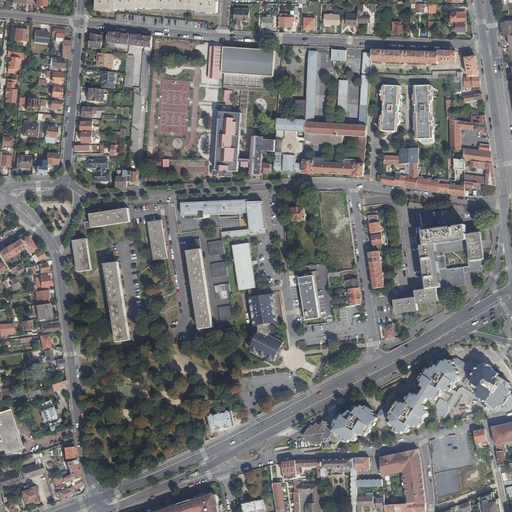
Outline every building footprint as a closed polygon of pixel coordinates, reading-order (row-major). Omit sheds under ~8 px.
[(218,12),(218,4),(218,0),(97,0),(97,4),(97,9),(102,9),(101,9),(114,9),(114,10),(118,10),(118,8),(121,8),(122,8),(134,8),(134,9),(138,9),(138,7),(142,7),(143,6),(155,7),(154,8),(162,8),(162,7),(175,8),(175,9),(181,9),(182,8),(193,9),(193,10),(197,10),(198,11),(202,12),(202,11),(214,11),(214,12),(218,12)] [(363,16),(363,4),(359,4),(358,14),(358,21),(370,22),(370,17),(363,16)] [(425,4),(422,4),(419,4),(419,7),(416,7),(416,8),(416,12),(425,12),(425,4)] [(249,20),(250,9),(236,9),(235,23),(240,24),(241,20),(249,20)] [(457,22),(467,22),(467,13),(457,13),(457,17),(452,17),(452,22),(454,22),(457,22)] [(331,25),(340,25),(340,14),(325,14),(324,23),(331,23),(331,25)] [(358,25),(358,21),(358,14),(347,14),(347,25),(358,25)] [(268,18),(260,17),(259,27),(263,27),(274,27),(274,18),(271,18),(271,16),(268,15),(268,18)] [(280,17),(280,26),(293,27),(293,17),(280,17)] [(305,18),(304,29),(315,29),(315,19),(305,18)] [(511,19),(510,20),(505,21),(501,21),(504,36),(509,35),(510,35),(511,34),(511,19)] [(401,22),(393,22),(393,33),(403,34),(403,25),(401,25),(401,22)] [(467,32),(467,22),(457,22),(456,32),(467,32)] [(28,31),(15,29),(14,41),(27,42),(28,31)] [(64,39),(65,30),(54,29),(53,33),(56,34),(56,38),(64,39)] [(49,33),(35,31),(34,42),(47,43),(49,33)] [(143,57),(151,58),(153,37),(109,32),(107,54),(114,54),(115,47),(114,47),(114,44),(144,47),(143,57)] [(91,35),(90,47),(102,49),(103,36),(91,35)] [(222,73),(224,48),(210,48),(208,79),(222,80),(222,73)] [(275,51),(224,48),(222,73),(225,74),(224,84),(270,87),(271,77),(273,77),(275,51)] [(333,51),(333,60),(347,61),(347,52),(333,51)] [(438,53),(373,51),(373,54),(372,61),(439,64),(439,62),(456,63),(456,52),(439,51),(438,53)] [(12,52),(11,57),(11,62),(11,65),(10,69),(17,70),(17,69),(17,68),(18,68),(19,58),(23,58),(24,55),(24,53),(12,52)] [(316,72),(318,53),(310,52),(308,72),(316,72)] [(113,67),(114,54),(107,54),(99,53),(98,65),(113,67)] [(354,177),(364,177),(364,174),(365,165),(357,164),(356,164),(356,161),(345,160),(345,165),(324,164),(325,159),(314,158),(314,162),(305,161),(305,162),(304,162),(304,163),(296,163),(296,160),(298,159),(296,157),(296,156),(299,154),(299,152),(302,153),(303,143),(300,143),(300,142),(299,141),(297,139),(297,137),(298,137),(297,135),(297,132),(305,133),(306,133),(334,135),(329,139),(329,145),(342,145),(342,140),(341,139),(338,136),(338,135),(359,137),(367,137),(371,76),(371,73),(372,61),(373,54),(364,53),(359,126),(313,123),(316,72),(308,72),(306,101),(295,101),(295,117),(290,117),(289,119),(281,119),(278,119),(277,131),(286,131),(286,138),(283,141),(277,140),(276,152),(282,153),(284,155),(284,163),(275,162),(275,165),(263,164),(263,174),(267,174),(268,173),(274,173),(274,172),(314,174),(314,173),(354,175),(354,177)] [(132,58),(133,56),(129,56),(127,56),(125,74),(125,79),(133,80),(135,59),(132,58)] [(141,88),(148,89),(151,58),(143,57),(141,88)] [(480,77),(476,57),(479,76),(468,77),(462,77),(458,77),(458,80),(461,80),(462,79),(464,79),(464,87),(481,86),(480,77)] [(479,76),(476,57),(466,58),(468,77),(479,76)] [(49,71),(52,71),(57,72),(58,67),(63,68),(64,59),(53,58),(53,64),(52,67),(50,67),(49,71)] [(49,71),(47,71),(47,76),(52,77),(51,82),(62,83),(62,74),(52,72),(52,71),(49,71)] [(402,76),(371,73),(371,76),(402,79),(425,78),(446,77),(449,77),(450,77),(458,77),(462,77),(462,72),(458,72),(457,71),(438,72),(438,75),(402,76)] [(116,73),(102,72),(102,76),(104,76),(103,86),(114,87),(116,73)] [(339,81),(337,111),(344,111),(346,82),(339,81)] [(5,89),(4,95),(6,95),(5,98),(5,102),(15,103),(16,90),(13,90),(14,83),(7,82),(6,89),(5,89)] [(402,101),(402,96),(401,96),(401,87),(385,86),(383,88),(383,91),(384,92),(384,97),(382,98),(382,101),(384,103),(382,117),(381,118),(381,121),(382,123),(382,128),(380,128),(380,131),(381,132),(385,133),(387,135),(392,135),(395,134),(398,134),(398,127),(400,126),(401,125),(401,123),(400,121),(399,121),(400,119),(401,119),(401,115),(400,115),(399,115),(400,108),(401,108),(402,108),(402,104),(401,104),(401,102),(402,101)] [(425,142),(425,145),(426,145),(426,146),(428,146),(428,145),(433,145),(434,143),(434,136),(433,136),(433,133),(434,132),(434,129),(433,127),(433,123),(434,122),(434,118),(433,117),(433,102),(434,101),(434,98),(433,97),(433,92),(434,91),(434,88),(432,86),(425,87),(425,102),(425,142)] [(61,97),(62,88),(52,87),(52,96),(61,97)] [(422,145),(425,145),(425,142),(425,102),(425,87),(416,87),(416,94),(415,94),(414,95),(414,98),(416,99),(415,100),(414,101),(413,102),(413,105),(415,106),(417,106),(417,113),(414,113),(413,114),(413,117),(415,118),(415,120),(414,121),(414,129),(416,131),(416,141),(420,140),(421,143),(422,145)] [(105,90),(91,89),(89,101),(103,102),(105,90)] [(263,175),(263,174),(263,164),(264,157),(264,151),(269,152),(272,154),(274,152),(276,152),(277,140),(272,140),(270,138),(268,140),(264,139),(264,137),(253,136),(252,155),(240,154),(242,129),(242,114),(241,114),(241,108),(240,108),(233,107),(234,91),(222,90),(221,102),(226,102),(226,107),(221,107),(217,170),(213,170),(213,176),(230,177),(231,172),(239,172),(239,165),(243,165),(251,166),(251,168),(251,175),(263,175)] [(240,108),(241,108),(241,114),(242,114),(242,129),(246,129),(249,90),(242,90),(240,108)] [(133,120),(133,121),(137,125),(140,123),(138,121),(140,120),(138,118),(140,115),(139,114),(140,112),(139,110),(140,108),(139,107),(141,104),(139,102),(141,99),(135,93),(134,108),(133,120)] [(483,101),(482,94),(464,96),(464,98),(463,99),(463,102),(464,102),(465,103),(470,102),(470,101),(478,100),(478,101),(483,101)] [(31,99),(28,98),(27,107),(36,108),(37,103),(37,99),(31,99)] [(60,102),(51,101),(50,103),(50,108),(58,109),(58,107),(59,107),(60,102)] [(105,107),(84,107),(84,117),(93,117),(94,110),(105,111),(105,107)] [(471,123),(487,124),(484,110),(477,111),(478,116),(474,117),(474,120),(471,120),(471,123)] [(484,135),(488,135),(487,124),(471,123),(452,120),(450,120),(451,149),(461,150),(461,138),(461,133),(461,128),(482,131),(482,133),(484,135)] [(81,122),(81,131),(93,131),(93,122),(81,122)] [(23,123),(22,136),(36,137),(37,125),(23,123)] [(46,130),(45,142),(48,143),(55,144),(57,127),(45,126),(45,129),(46,130)] [(134,154),(135,156),(136,155),(137,154),(136,152),(138,150),(136,148),(138,146),(136,144),(138,142),(136,140),(138,138),(136,135),(139,133),(132,128),(130,151),(134,154)] [(286,131),(277,131),(277,140),(283,141),(286,138),(286,131)] [(100,132),(83,132),(83,143),(93,143),(93,134),(100,134),(100,132)] [(329,139),(334,135),(306,133),(305,133),(297,132),(297,135),(298,137),(297,137),(297,139),(299,141),(301,140),(311,141),(310,144),(329,145),(329,139)] [(3,137),(2,146),(12,147),(13,140),(9,140),(10,134),(4,133),(3,137)] [(357,164),(365,165),(367,137),(359,137),(357,164)] [(472,162),(493,164),(490,146),(480,144),(479,151),(463,150),(464,160),(465,161),(472,162)] [(112,145),(111,156),(116,156),(116,150),(119,150),(120,145),(113,145),(112,145)] [(400,148),(400,157),(400,164),(404,165),(404,164),(410,164),(410,169),(418,169),(418,148),(400,148)] [(275,158),(275,162),(284,163),(284,155),(282,153),(276,152),(275,158)] [(59,154),(47,153),(47,161),(46,163),(58,165),(59,154)] [(31,157),(18,155),(17,168),(22,168),(29,169),(31,157)] [(0,166),(10,167),(11,157),(1,156),(1,158),(0,166)] [(99,168),(99,173),(99,176),(96,176),(96,182),(111,182),(111,173),(107,173),(107,168),(109,168),(108,161),(103,161),(103,158),(99,159),(99,160),(99,162),(98,162),(98,160),(90,160),(90,168),(99,168)] [(454,163),(454,169),(465,170),(465,161),(464,160),(454,159),(454,163)] [(41,167),(37,166),(37,173),(41,173),(40,175),(45,175),(46,163),(47,161),(42,160),(41,167)] [(486,184),(496,185),(493,164),(472,162),(471,167),(488,169),(488,174),(487,178),(486,184)] [(405,176),(404,187),(417,189),(418,177),(418,169),(410,169),(410,177),(405,176)] [(117,187),(128,187),(129,171),(125,171),(124,177),(122,177),(122,171),(118,170),(117,185),(117,187)] [(138,173),(129,172),(129,181),(137,182),(138,173)] [(382,177),(382,183),(394,185),(396,175),(394,175),(394,178),(392,178),(384,177),(385,175),(383,174),(382,177)] [(396,175),(394,185),(404,187),(405,176),(402,176),(401,174),(396,174),(396,175)] [(422,180),(422,190),(438,192),(439,191),(439,180),(435,180),(434,181),(431,180),(430,179),(426,178),(425,179),(424,179),(423,179),(422,180)] [(439,180),(439,191),(448,192),(449,185),(443,184),(443,180),(439,179),(439,180)] [(448,192),(448,194),(465,196),(465,188),(465,183),(463,183),(462,183),(462,186),(455,186),(455,184),(452,184),(452,185),(449,185),(448,192)] [(252,230),(266,229),(263,202),(249,201),(248,199),(200,202),(182,203),(183,215),(195,215),(195,219),(206,218),(206,214),(210,214),(249,212),(252,230)] [(348,208),(347,199),(339,200),(339,201),(338,201),(338,204),(340,204),(340,208),(341,209),(348,208)] [(333,204),(323,205),(324,214),(334,213),(333,204)] [(305,207),(292,208),(293,221),(306,220),(306,217),(307,217),(307,214),(306,214),(305,207)] [(131,222),(129,208),(121,209),(121,208),(117,208),(117,210),(102,212),(102,211),(98,211),(98,213),(91,214),(92,221),(85,222),(86,229),(131,222)] [(348,208),(341,209),(342,217),(350,216),(348,208)] [(377,215),(369,216),(370,224),(379,223),(377,215)] [(162,220),(149,222),(154,260),(168,258),(167,250),(169,250),(168,246),(166,246),(164,233),(166,232),(165,228),(163,228),(162,220)] [(370,224),(371,233),(381,232),(380,223),(379,223),(370,224)] [(353,237),(351,224),(344,225),(341,225),(343,238),(353,237)] [(397,308),(397,313),(418,311),(417,303),(439,301),(437,288),(441,287),(441,284),(461,281),(463,281),(462,270),(445,272),(442,251),(469,248),(472,269),(482,268),(481,260),(482,260),(480,246),(482,246),(481,233),(467,235),(466,226),(424,231),(426,246),(422,246),(427,290),(416,291),(416,298),(396,300),(397,308)] [(266,233),(266,229),(252,230),(222,234),(223,240),(266,233)] [(382,235),(372,236),(374,245),(384,243),(382,235)] [(25,247),(31,242),(30,240),(31,239),(29,237),(27,237),(25,238),(24,236),(20,239),(25,247)] [(21,249),(25,247),(20,239),(0,251),(0,253),(4,261),(8,258),(7,258),(10,256),(11,256),(15,254),(14,253),(18,251),(18,252),(22,249),(21,249)] [(87,239),(73,241),(75,248),(73,248),(74,252),(75,252),(77,261),(75,261),(76,266),(77,265),(78,272),(92,270),(87,239)] [(200,239),(187,241),(189,260),(188,260),(189,264),(190,264),(192,278),(191,279),(191,283),(193,283),(195,297),(194,297),(194,302),(196,302),(198,316),(196,316),(197,321),(199,321),(200,329),(213,327),(200,239)] [(225,254),(223,240),(209,242),(211,256),(225,254)] [(349,240),(339,242),(340,251),(351,250),(349,240)] [(25,247),(29,254),(33,251),(33,249),(34,248),(34,247),(35,246),(33,244),(31,242),(25,247)] [(250,243),(234,245),(236,259),(235,259),(235,261),(236,261),(241,289),(256,288),(250,243)] [(441,284),(441,287),(466,285),(465,273),(483,270),(482,260),(481,260),(482,268),(472,269),(469,248),(442,251),(445,272),(462,270),(463,281),(461,281),(441,284)] [(44,261),(51,259),(49,255),(45,256),(41,250),(34,254),(37,259),(36,260),(37,261),(43,258),(44,261)] [(341,272),(352,270),(351,260),(340,261),(341,272)] [(118,262),(105,264),(117,342),(130,340),(129,331),(131,331),(130,326),(129,327),(126,312),(128,312),(128,308),(126,308),(123,294),(125,293),(125,289),(123,289),(121,275),(122,274),(121,270),(120,270),(118,262)] [(228,275),(226,262),(212,264),(214,278),(228,275)] [(41,273),(48,271),(47,264),(47,263),(39,263),(40,264),(38,264),(38,267),(40,266),(41,273)] [(9,269),(12,273),(15,272),(16,275),(24,271),(21,265),(15,268),(14,267),(9,269)] [(317,270),(308,271),(308,274),(305,274),(305,277),(299,277),(303,307),(300,307),(301,319),(304,319),(305,320),(319,318),(314,275),(318,275),(317,270)] [(42,290),(47,290),(49,289),(49,285),(50,285),(49,276),(45,277),(45,275),(40,276),(40,277),(35,278),(37,287),(41,287),(42,290)] [(16,289),(20,286),(14,277),(10,280),(13,285),(12,286),(13,287),(14,286),(16,289)] [(360,288),(359,279),(345,281),(345,287),(349,287),(349,289),(350,289),(360,288)] [(232,297),(230,283),(215,286),(217,299),(232,297)] [(360,288),(350,289),(351,296),(348,296),(348,300),(351,300),(352,306),(362,304),(360,288)] [(37,291),(36,291),(37,300),(48,299),(47,290),(42,290),(37,291)] [(242,292),(235,292),(237,310),(245,309),(242,292)] [(259,331),(258,331),(250,347),(274,361),(279,352),(283,343),(269,335),(270,334),(273,334),(275,333),(276,331),(276,329),(276,328),(274,326),(271,325),(271,323),(277,322),(273,292),(253,295),(253,297),(250,297),(254,326),(258,325),(259,331)] [(50,303),(37,305),(38,319),(51,317),(50,303)] [(235,319),(233,305),(218,307),(220,321),(235,319)] [(32,328),(31,320),(21,321),(23,330),(32,328)] [(60,330),(59,321),(48,322),(48,324),(40,325),(41,328),(37,329),(37,333),(60,330)] [(0,324),(0,330),(10,329),(10,333),(15,333),(14,327),(14,325),(12,325),(12,323),(2,325),(2,324),(0,324)] [(386,339),(396,338),(394,326),(384,327),(386,339)] [(222,329),(223,336),(237,334),(236,327),(222,329)] [(40,348),(40,349),(50,348),(49,334),(40,335),(40,340),(36,340),(37,349),(40,348)] [(52,360),(51,349),(44,350),(45,355),(43,355),(44,358),(41,358),(41,359),(36,360),(36,362),(38,362),(52,360)] [(64,366),(63,358),(52,360),(52,362),(57,362),(58,367),(64,366)] [(393,431),(397,433),(398,432),(400,433),(402,434),(404,431),(406,432),(411,424),(414,427),(416,424),(419,427),(421,424),(420,423),(427,411),(425,410),(427,407),(424,404),(428,398),(430,400),(431,398),(437,402),(436,404),(438,413),(445,417),(450,410),(449,407),(451,403),(451,402),(452,402),(459,391),(460,391),(460,389),(460,388),(459,388),(459,384),(460,382),(461,382),(461,381),(462,378),(464,378),(463,377),(466,372),(467,372),(467,370),(469,368),(470,368),(469,364),(463,366),(458,362),(456,362),(452,360),(451,361),(447,358),(445,361),(443,360),(439,366),(438,365),(436,368),(433,366),(430,369),(428,368),(426,372),(426,373),(421,381),(423,382),(421,385),(425,388),(424,389),(426,391),(422,395),(421,394),(420,396),(417,394),(416,395),(412,392),(410,396),(411,396),(405,405),(398,401),(396,404),(397,405),(393,411),(392,410),(390,414),(391,415),(389,418),(391,420),(390,422),(396,426),(393,431)] [(507,410),(511,407),(511,406),(511,397),(509,391),(507,395),(509,396),(508,398),(509,399),(510,400),(511,405),(505,407),(495,409),(494,405),(485,400),(482,401),(481,398),(469,390),(466,391),(464,384),(465,384),(466,382),(466,380),(467,380),(471,375),(470,374),(472,374),(473,372),(473,370),(475,369),(479,364),(484,362),(478,362),(475,359),(466,362),(459,358),(452,359),(452,360),(456,362),(458,362),(463,366),(469,364),(470,368),(469,368),(467,370),(467,372),(466,372),(463,377),(464,378),(462,378),(461,381),(461,382),(460,382),(459,384),(459,388),(460,388),(460,389),(460,391),(459,391),(452,402),(451,402),(451,403),(453,405),(460,394),(465,393),(470,397),(471,396),(476,399),(478,403),(483,403),(487,406),(489,414),(507,410)] [(488,365),(484,362),(479,364),(475,369),(473,370),(473,372),(472,374),(470,374),(471,375),(467,380),(466,380),(466,382),(465,384),(464,384),(466,391),(469,390),(481,398),(482,401),(485,400),(494,405),(495,409),(505,407),(511,405),(510,400),(509,399),(508,398),(509,396),(507,395),(509,391),(510,390),(507,389),(507,388),(501,384),(502,383),(499,381),(501,379),(498,376),(500,374),(496,371),(495,373),(492,372),(494,370),(488,366),(488,365)] [(68,392),(66,379),(51,384),(53,390),(56,389),(57,389),(64,386),(65,392),(68,392)] [(0,401),(15,396),(12,387),(1,389),(0,387),(0,401)] [(43,398),(40,388),(22,394),(25,404),(43,398)] [(50,400),(41,403),(43,409),(47,421),(50,429),(51,430),(53,429),(54,428),(53,426),(59,424),(50,400)] [(332,440),(338,443),(339,443),(341,439),(345,441),(346,439),(349,442),(350,441),(352,439),(354,440),(360,431),(367,435),(369,433),(368,432),(375,420),(377,420),(378,417),(375,415),(376,413),(373,411),(374,410),(367,406),(366,407),(362,405),(360,408),(358,407),(355,412),(352,411),(350,413),(348,413),(346,415),(344,414),(341,418),(341,419),(340,420),(337,419),(335,421),(337,423),(334,426),(336,427),(333,432),(329,438),(332,440)] [(6,454),(23,448),(18,433),(15,434),(10,418),(13,417),(10,408),(0,411),(0,450),(4,449),(6,454)] [(384,411),(382,410),(379,415),(384,418),(388,413),(384,411)] [(232,411),(208,415),(212,431),(221,429),(221,428),(225,427),(226,428),(235,426),(232,411)] [(18,433),(13,417),(10,418),(15,434),(18,433)] [(325,444),(329,438),(333,432),(327,427),(329,425),(324,421),(320,426),(316,424),(314,427),(311,425),(302,438),(314,446),(316,443),(320,446),(323,442),(325,444)] [(507,423),(492,427),(500,466),(505,465),(503,451),(504,450),(502,443),(511,441),(507,423)] [(485,429),(474,431),(476,442),(477,445),(478,449),(484,448),(483,443),(488,441),(485,429)] [(76,457),(74,446),(64,447),(65,458),(76,457)] [(426,502),(421,460),(418,449),(380,458),(382,477),(403,472),(407,503),(412,503),(416,503),(416,504),(426,502)] [(24,480),(45,473),(40,458),(35,460),(36,465),(21,470),(24,480)] [(356,470),(356,458),(321,459),(321,468),(333,468),(333,472),(333,475),(344,474),(344,471),(344,468),(351,468),(351,471),(351,488),(351,487),(351,491),(351,496),(352,496),(352,504),(352,505),(352,511),(357,511),(357,497),(357,487),(357,479),(356,470)] [(369,458),(356,458),(356,470),(369,469),(369,458)] [(76,459),(66,462),(71,474),(68,475),(66,472),(61,474),(62,476),(63,478),(65,482),(69,480),(73,479),(81,476),(77,463),(76,459)] [(302,460),(295,460),(297,475),(303,474),(303,467),(318,466),(318,478),(322,478),(321,468),(321,459),(302,460)] [(295,460),(283,462),(284,472),(295,471),(295,475),(293,475),(295,489),(294,490),(295,508),(296,508),(296,510),(301,509),(300,501),(299,494),(298,485),(298,480),(297,475),(295,460)] [(333,468),(321,468),(322,478),(322,480),(322,484),(327,484),(326,472),(333,472),(333,468)] [(17,473),(5,477),(8,487),(20,482),(17,473)] [(54,479),(57,487),(63,485),(61,478),(63,478),(62,476),(54,479)] [(67,489),(65,482),(63,478),(61,478),(63,485),(57,487),(58,491),(57,491),(60,499),(75,494),(74,491),(73,486),(72,486),(67,489)] [(382,479),(357,479),(357,487),(365,487),(376,487),(383,487),(382,479)] [(83,481),(73,486),(74,491),(84,484),(83,481)] [(284,511),(285,511),(281,482),(273,483),(274,493),(276,511),(284,511)] [(298,485),(299,494),(313,494),(315,494),(315,504),(313,504),(309,504),(309,511),(321,511),(321,489),(319,489),(318,484),(302,484),(302,485),(298,485)] [(34,486),(29,488),(29,489),(21,491),(24,503),(33,501),(38,500),(38,499),(39,498),(38,495),(37,495),(37,494),(38,494),(36,487),(35,487),(34,486)] [(501,511),(497,494),(494,495),(493,490),(481,494),(485,511),(460,511),(462,511),(461,511),(472,511),(469,499),(437,511),(501,511)] [(219,511),(216,494),(213,493),(193,499),(193,501),(179,505),(178,504),(153,511),(199,511),(201,511),(200,511),(219,511)] [(357,497),(357,511),(362,511),(362,508),(365,508),(365,497),(357,497)] [(365,497),(365,508),(370,508),(370,510),(377,510),(377,500),(373,500),(373,497),(365,497)] [(242,503),(244,511),(251,511),(264,509),(262,499),(252,501),(246,502),(246,503),(242,503)] [(377,500),(377,510),(381,509),(381,511),(378,511),(385,511),(385,505),(384,499),(377,499),(377,500)] [(7,511),(13,511),(11,502),(5,504),(5,507),(7,511)] [(426,510),(426,502),(416,504),(417,511),(426,510)] [(407,503),(400,504),(395,504),(395,511),(411,511),(413,511),(412,503),(407,503)]
